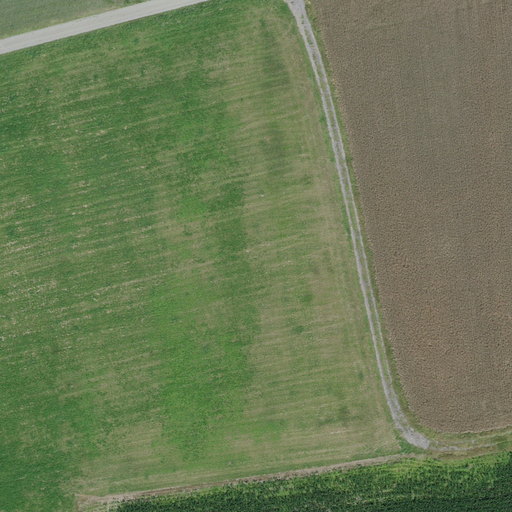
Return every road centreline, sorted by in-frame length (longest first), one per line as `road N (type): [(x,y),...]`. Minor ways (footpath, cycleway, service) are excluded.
road 1 (track): [(294,0),(333,118),(399,414),(441,443),(511,429)]
road 2 (unclassified): [(0,47),(184,0)]
